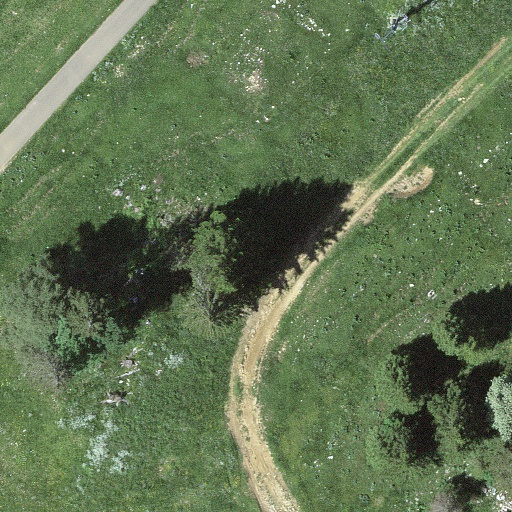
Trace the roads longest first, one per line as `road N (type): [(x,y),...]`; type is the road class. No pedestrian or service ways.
road 1 (track): [(278,511),(266,472),(252,336),(334,210),(511,50)]
road 2 (track): [(143,0),(0,154)]
